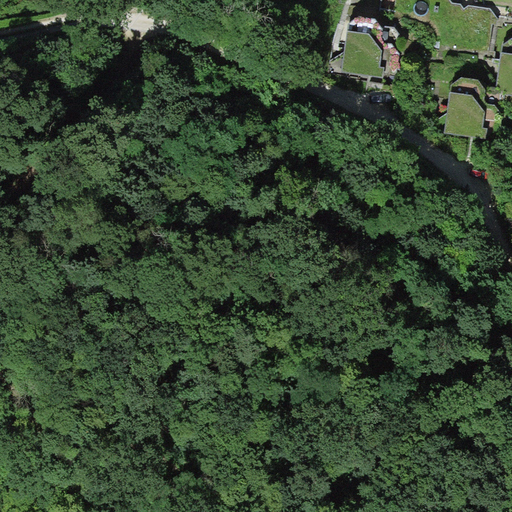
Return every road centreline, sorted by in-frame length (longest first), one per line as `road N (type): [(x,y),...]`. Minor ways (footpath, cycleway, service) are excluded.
road 1 (track): [(0,30),(122,11),(276,61),(424,152),(474,200),(511,271)]
road 2 (track): [(0,369),(47,431),(157,454),(208,511)]
road 3 (track): [(146,18),(105,90),(0,208)]
